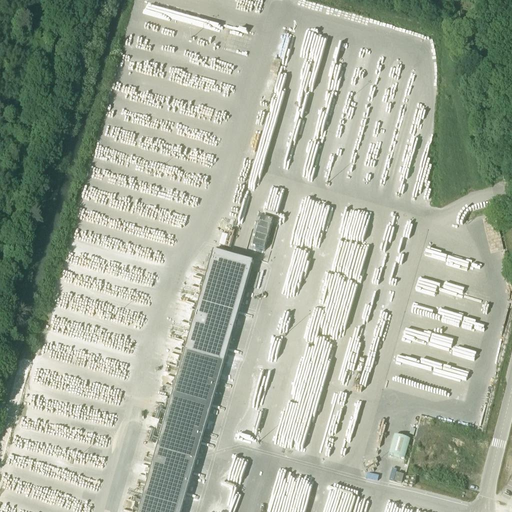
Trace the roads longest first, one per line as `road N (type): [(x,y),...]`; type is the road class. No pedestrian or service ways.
road 1 (track): [(67,0),(0,264)]
road 2 (unclassified): [(484,506),(511,389)]
